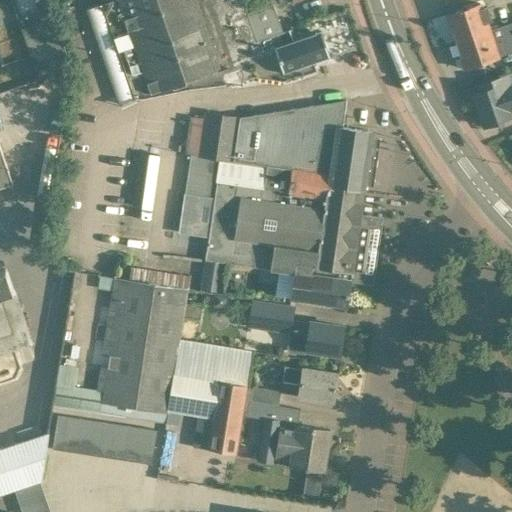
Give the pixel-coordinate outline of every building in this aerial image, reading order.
[(187,89),(225,84),(239,74),(240,74),(257,76),(257,77),(286,81),(304,75),(303,72),(312,69),(310,63),(330,56),(321,31),(295,40),(291,28),(283,31),(272,3),(245,13),(241,0),(112,0),(102,4),(86,9),(102,56),(118,50),(135,98),(139,97),(139,99),(187,89)] [(480,3),(466,7),(447,14),(456,42),(490,31),(486,21),(491,19),(487,6),(481,7),(480,3)] [(21,28),(38,79),(70,68),(55,17),(26,27),(23,18),(18,20),(21,28)] [(511,23),(490,31),(456,42),(465,69),(484,63),(500,57),(499,57),(507,54),(508,56),(511,54),(511,23)] [(485,126),(504,119),(510,117),(507,109),(511,107),(511,84),(509,75),(480,85),(482,92),(474,95),(485,126)] [(191,116),(185,154),(218,159),(230,161),(230,160),(269,166),(330,174),(329,186),(363,191),(372,131),(352,128),(343,127),(346,100),(239,117),(205,113),(205,118),(191,116)] [(0,187),(12,184),(0,148),(0,187)] [(213,197),(203,259),(225,262),(295,271),(351,278),(352,271),(374,274),(380,228),(358,225),(363,191),(329,186),(330,174),(269,166),(230,160),(230,161),(218,159),(214,183),(216,183),(213,197)] [(225,262),(203,259),(199,290),(221,293),(225,262)] [(0,352),(16,347),(31,342),(30,340),(15,294),(13,295),(4,270),(0,271),(0,352)] [(295,271),(290,296),(327,303),(347,306),(351,278),(295,271)] [(114,278),(100,276),(98,288),(112,290),(114,278)] [(179,339),(186,290),(186,289),(129,280),(121,279),(114,278),(112,290),(97,391),(74,388),(56,385),(52,407),(165,425),(166,422),(168,411),(179,339)] [(226,307),(227,296),(216,294),(214,305),(226,307)] [(289,331),(289,333),(286,350),(289,353),(305,355),(307,353),(308,350),(340,354),(344,327),(293,319),(294,307),(251,300),(247,325),(289,331)] [(246,417),(249,401),(252,387),(247,386),(252,352),(179,339),(168,411),(198,415),(193,447),(234,453),(240,416),(246,417)] [(337,373),(317,370),(302,368),(302,369),(284,367),(282,380),(300,383),(298,396),(313,398),(332,401),(337,373)] [(252,387),(249,401),(278,405),(280,391),(252,387)] [(300,408),(278,405),(249,401),(246,417),(270,420),(266,443),(277,445),(275,462),(305,467),(305,469),(308,469),(308,467),(323,469),(329,430),(298,425),(300,408)] [(57,415),(52,449),(152,464),(157,430),(57,415)] [(0,511),(8,511),(9,511),(8,511),(0,511),(0,494),(13,490),(39,481),(41,480),(47,433),(0,448),(0,511)] [(50,511),(39,481),(13,490),(20,511),(50,511)]
